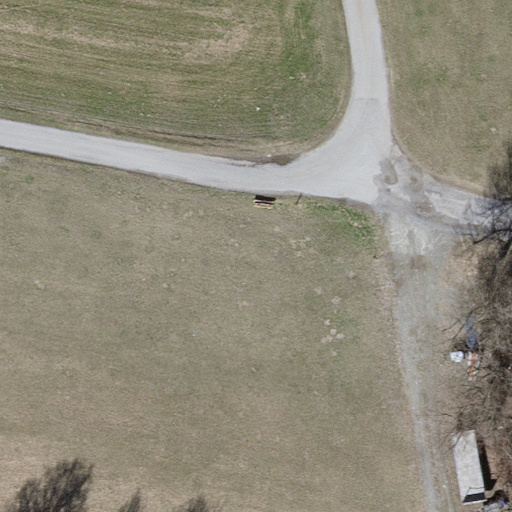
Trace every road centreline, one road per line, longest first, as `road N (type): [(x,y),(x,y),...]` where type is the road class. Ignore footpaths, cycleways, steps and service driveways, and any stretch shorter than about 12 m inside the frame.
road 1 (residential): [(351,0),(383,177),(282,179),(0,127)]
road 2 (track): [(511,207),(383,177),(452,511)]
